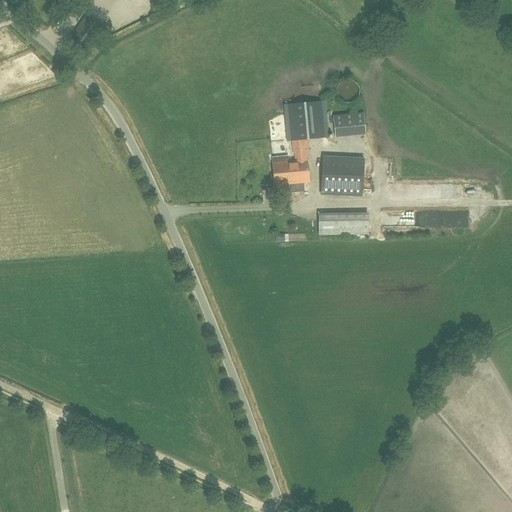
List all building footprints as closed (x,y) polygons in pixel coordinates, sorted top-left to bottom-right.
[(101,0),(100,0),(97,16),(121,21),(125,5),(101,0)] [(86,54),(103,29),(85,16),(68,41),(86,54)] [(343,83),(338,96),(352,100),(356,87),(343,83)] [(307,140),(328,138),(325,102),(284,105),(287,142),(293,141),(294,155),(295,155),(296,162),(272,164),(274,186),(308,183),(306,161),(306,154),(308,153),(307,140)] [(363,113),(333,116),(335,138),(366,135),(363,113)] [(362,198),(363,171),(322,169),(321,195),(362,198)] [(366,216),(318,215),(317,236),(366,236),(366,216)]
